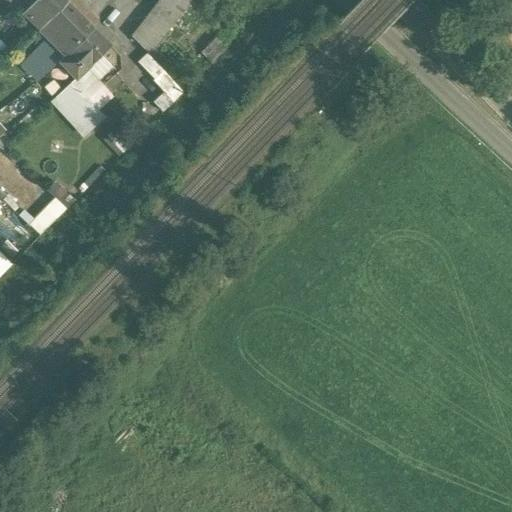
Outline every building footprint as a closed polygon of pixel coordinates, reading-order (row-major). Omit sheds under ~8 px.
[(65,3),(61,0),(35,0),(28,7),(21,15),(38,30),(65,3)] [(158,0),(154,6),(174,22),(191,0),(158,0)] [(92,30),(65,3),(38,30),(47,40),(65,56),(92,30)] [(171,27),(150,11),(130,37),(148,55),(171,27)] [(109,47),(92,30),(65,56),(57,63),(74,80),(75,81),(86,70),(109,47)] [(65,56),(47,40),(41,46),(37,43),(27,53),(46,74),(57,63),(65,56)] [(162,72),(146,55),(137,63),(154,80),(162,72)] [(86,70),(75,81),(74,80),(51,101),(83,136),(102,119),(85,101),(102,86),(86,70)] [(173,84),(162,72),(154,80),(165,93),(173,84)]
